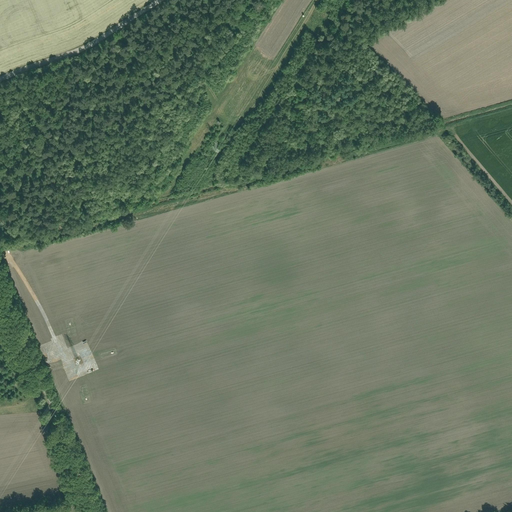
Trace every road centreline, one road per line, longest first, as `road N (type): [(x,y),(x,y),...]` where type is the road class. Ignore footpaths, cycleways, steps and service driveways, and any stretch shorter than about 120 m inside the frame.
road 1 (track): [(0,252),(434,128)]
road 2 (unclassified): [(94,511),(0,287)]
road 3 (track): [(0,80),(83,50),(164,0)]
